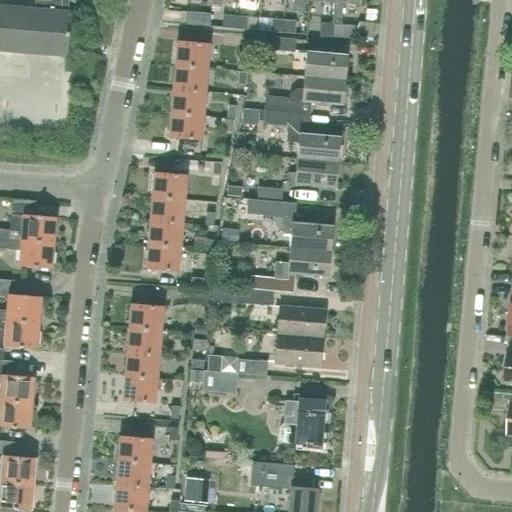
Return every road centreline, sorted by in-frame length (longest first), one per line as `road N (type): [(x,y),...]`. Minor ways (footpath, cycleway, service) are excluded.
road 1 (residential): [(511,491),(485,488),(464,463),(503,0)]
road 2 (unclassified): [(370,511),(413,0)]
road 3 (residential): [(63,511),(94,192)]
road 4 (residential): [(94,192),(144,0)]
